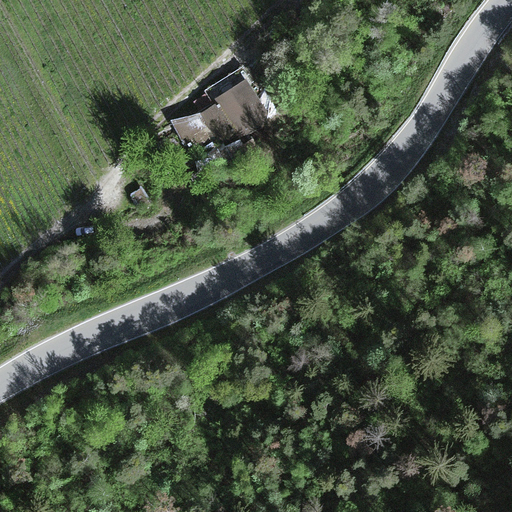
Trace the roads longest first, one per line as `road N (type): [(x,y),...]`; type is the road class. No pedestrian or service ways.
road 1 (tertiary): [(0,384),(271,254),(336,214),(416,138),(506,0)]
road 2 (track): [(0,280),(252,34)]
